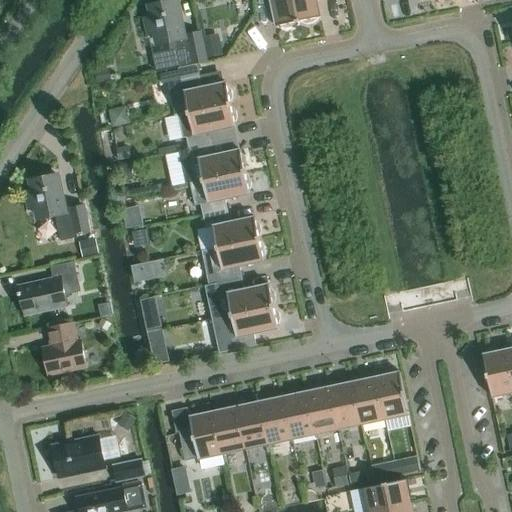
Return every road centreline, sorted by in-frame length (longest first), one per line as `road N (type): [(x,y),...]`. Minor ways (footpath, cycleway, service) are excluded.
road 1 (residential): [(323,346),(267,91),(269,69),(368,46)]
road 2 (residential): [(3,413),(323,346)]
road 3 (residential): [(368,46),(464,26),(475,40),(511,216)]
road 4 (residential): [(0,166),(113,0)]
road 5 (residential): [(492,511),(475,474),(443,321)]
road 6 (residential): [(454,511),(420,326)]
